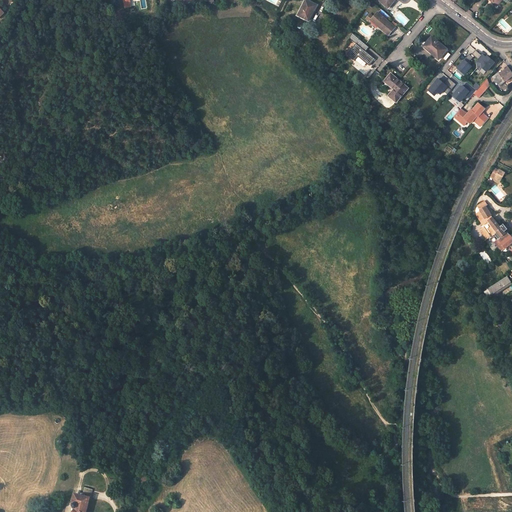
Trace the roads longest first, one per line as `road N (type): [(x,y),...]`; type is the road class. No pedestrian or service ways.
road 1 (track): [(398,448),(350,441),(291,393),(285,398),(309,511)]
road 2 (track): [(511,493),(454,496),(424,462),(398,448)]
